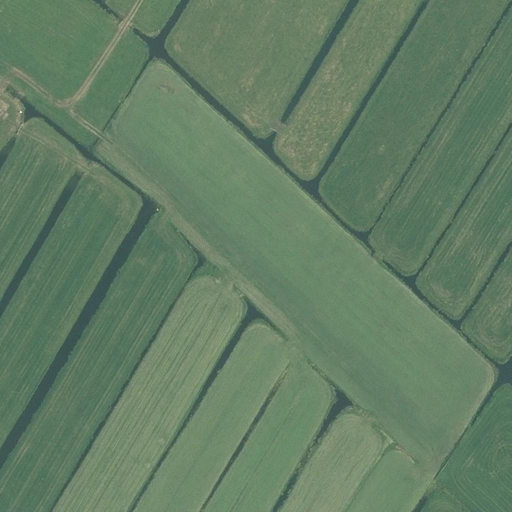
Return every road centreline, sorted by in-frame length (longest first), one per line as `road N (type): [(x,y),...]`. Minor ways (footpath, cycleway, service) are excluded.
road 1 (track): [(498,511),(126,156),(0,66)]
road 2 (track): [(143,0),(68,110)]
